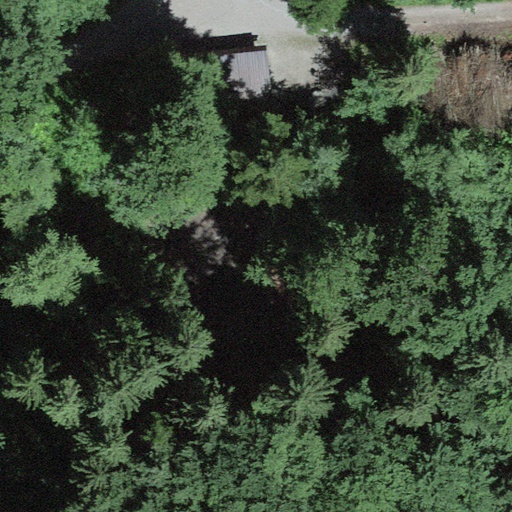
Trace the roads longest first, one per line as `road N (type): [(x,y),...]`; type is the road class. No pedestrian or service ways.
road 1 (track): [(157,48),(511,21)]
road 2 (track): [(169,0),(157,48),(0,92)]
